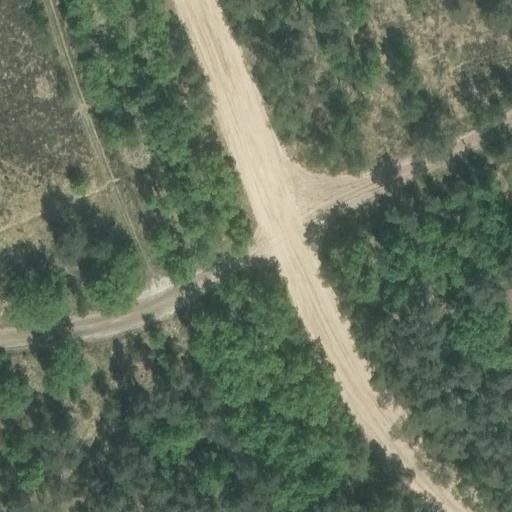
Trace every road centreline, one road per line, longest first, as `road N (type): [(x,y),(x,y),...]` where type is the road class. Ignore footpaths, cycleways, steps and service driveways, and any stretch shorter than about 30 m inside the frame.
road 1 (track): [(464,511),(437,489),(295,257),(201,0)]
road 2 (track): [(0,331),(157,296),(511,125)]
